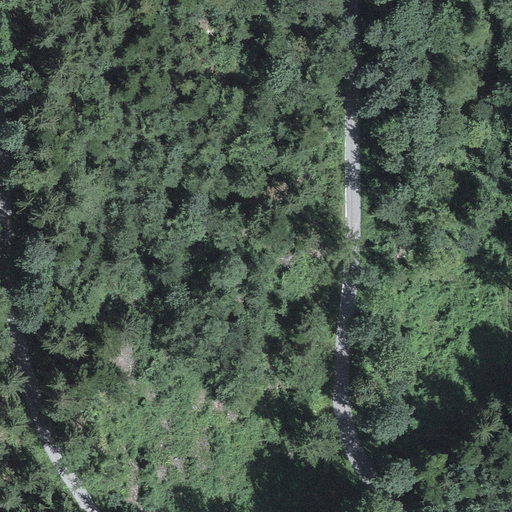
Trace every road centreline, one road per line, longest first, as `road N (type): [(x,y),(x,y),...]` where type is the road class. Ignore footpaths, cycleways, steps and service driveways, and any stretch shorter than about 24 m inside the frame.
road 1 (track): [(402,511),(342,435),(351,0)]
road 2 (track): [(0,181),(34,423),(96,511)]
